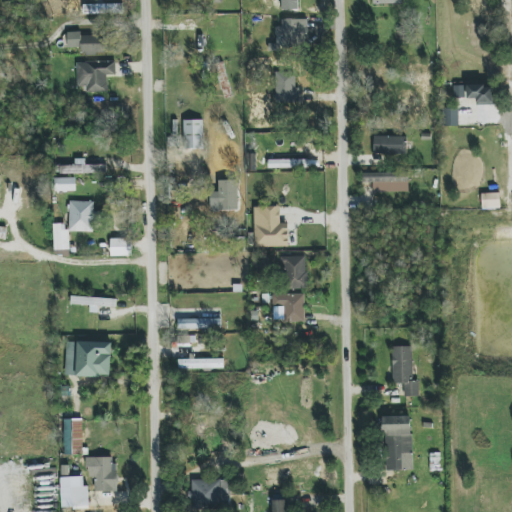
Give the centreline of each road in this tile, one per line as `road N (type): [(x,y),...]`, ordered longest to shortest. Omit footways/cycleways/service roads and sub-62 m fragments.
road 1 (residential): [(161,511),(150,0)]
road 2 (residential): [(355,511),(344,0)]
